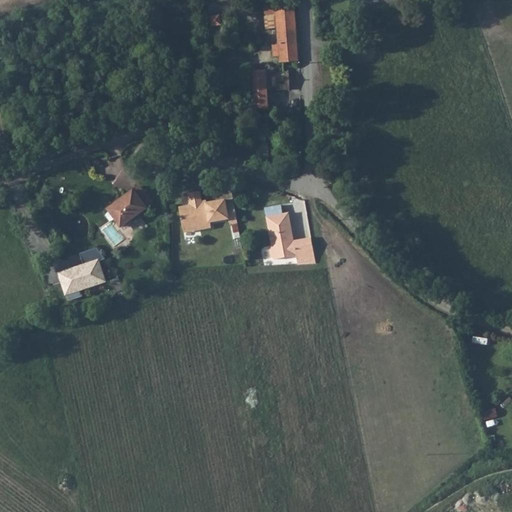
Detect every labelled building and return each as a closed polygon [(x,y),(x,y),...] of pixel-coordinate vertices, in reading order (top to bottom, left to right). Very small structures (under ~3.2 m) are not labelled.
[(278,9),(293,8),(291,0),(281,0),(278,0),(278,9)] [(277,9),(279,36),(298,34),(295,8),(293,8),(278,9),(277,9)] [(280,58),(281,63),(299,62),(298,34),(279,36),(280,46),(280,58)] [(255,103),(268,101),(267,90),(267,74),(266,71),(253,72),(255,103)] [(267,74),(267,90),(290,88),(289,72),(281,73),(267,74)] [(108,211),(122,230),(147,211),(134,192),(108,211)] [(229,215),(226,201),(209,205),(209,204),(204,205),(202,193),(190,196),(192,207),(181,209),(184,221),(229,215)] [(298,255),(299,258),(317,255),(313,236),(296,240),(290,212),(269,216),(274,245),(272,249),(274,256),(278,259),(298,255)] [(212,224),(230,220),(229,215),(184,221),(185,231),(202,228),(202,230),(213,228),(212,224)] [(82,265),(58,273),(66,296),(106,284),(96,252),(80,257),(82,265)] [(495,409),(482,411),(484,420),(497,417),(495,409)]
